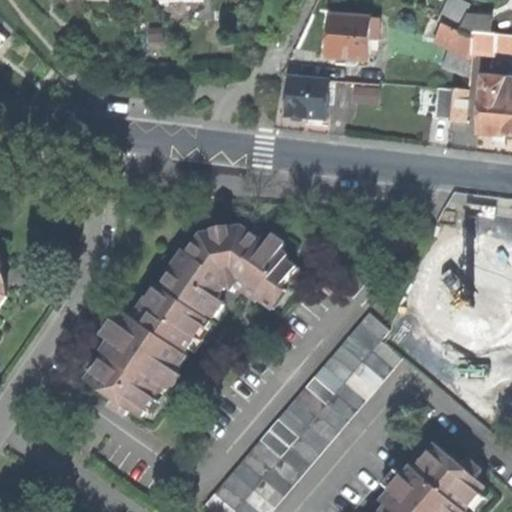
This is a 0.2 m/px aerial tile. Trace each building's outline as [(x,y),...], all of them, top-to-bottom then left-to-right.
[(445,25),(461,33),(468,19),(473,7),(457,0),(451,0),(441,23),(445,25)] [(330,35),(329,58),(349,59),(358,60),(371,61),(373,19),(331,16),(330,35)] [(493,19),(468,19),(461,33),(475,35),(492,36),(493,19)] [(474,53),(475,35),(461,33),(445,25),(438,42),(473,58),(474,53)] [(0,28),(0,27),(0,40),(4,45),(11,38),(0,28)] [(163,28),(148,29),(149,43),(164,43),(163,28)] [(511,37),(507,37),(492,36),(475,35),(474,53),(511,55),(511,37)] [(485,79),(484,92),(509,94),(510,81),(485,79)] [(307,119),(328,121),(331,83),(292,80),(289,118),(307,119)] [(351,86),(350,98),(380,100),(381,87),(351,86)] [(455,90),(453,123),(468,124),(470,91),(455,90)] [(484,92),(480,135),(502,136),(511,137),(511,94),(509,94),(484,92)] [(241,226),(229,229),(232,239),(220,242),(218,231),(200,235),(188,253),(185,252),(162,286),(158,284),(135,317),(131,315),(105,353),(87,380),(116,399),(129,408),(142,417),(147,410),(155,398),(159,392),(163,395),(169,387),(178,374),(182,368),(174,362),(182,349),(186,352),(189,349),(198,335),(209,318),(205,316),(207,312),(218,297),(220,294),(213,290),(219,282),(226,286),(231,278),(264,301),(271,291),(276,294),(280,288),(297,263),(287,257),(290,253),(284,249),(271,240),(263,235),(260,238),(241,226)] [(229,229),(218,231),(220,242),(232,239),(229,229)] [(275,234),(271,240),(284,249),(289,243),(281,238),(275,234)] [(220,294),(226,286),(219,282),(213,290),(220,294)] [(286,292),(280,288),(276,294),(271,291),(264,301),(274,308),(286,292)] [(224,301),(218,297),(207,312),(213,317),(224,301)] [(359,307),(350,318),(372,336),(381,325),(359,307)] [(101,350),(105,353),(131,315),(127,312),(119,324),(109,339),(101,350)] [(341,330),(363,347),(372,336),(350,318),(341,330)] [(103,334),(109,339),(119,324),(112,320),(107,328),(103,334)] [(331,341),(353,359),(363,347),(341,330),(331,341)] [(203,339),(198,335),(189,349),(194,352),(203,339)] [(372,336),(363,347),(385,365),(394,354),(372,336)] [(324,351),(345,369),(353,359),(331,341),(324,351)] [(363,347),(353,359),(375,377),(385,365),(363,347)] [(190,355),(186,352),(182,349),(174,362),(182,368),(190,355)] [(314,362),(336,380),(345,369),(324,351),(314,362)] [(353,359),(345,369),(368,387),(375,377),(353,359)] [(306,372),(328,390),(336,380),(314,362),(306,372)] [(345,369),(336,380),(358,398),(368,387),(345,369)] [(296,384),(318,402),(328,390),(306,372),(296,384)] [(183,377),(178,374),(169,387),(174,390),(183,377)] [(336,380),(328,390),(350,408),(358,398),(336,380)] [(288,394),(310,412),(318,402),(296,384),(288,394)] [(328,390),(318,402),(341,420),(350,408),(328,390)] [(279,405),(301,423),(310,412),(288,394),(279,405)] [(160,401),(155,398),(147,410),(152,413),(160,401)] [(124,416),(129,408),(116,399),(111,407),(124,416)] [(318,402),(310,412),(332,430),(341,420),(318,402)] [(270,417),(292,435),(301,423),(279,405),(270,417)] [(310,412),(301,423),(323,441),(332,430),(310,412)] [(261,428),(283,445),(292,435),(270,417),(261,428)] [(301,423),(292,435),(314,453),(323,441),(301,423)] [(253,438),(275,456),(283,445),(261,428),(253,438)] [(292,435),(283,445),(305,463),(314,453),(292,435)] [(244,448),(266,466),(275,456),(253,438),(244,448)] [(283,445),(275,456),(297,474),(305,463),(283,445)] [(463,511),(469,507),(479,495),(484,490),(434,446),(414,469),(403,481),(411,489),(402,499),(394,491),(382,505),(388,510),(386,511),(463,511)] [(235,460),(257,477),(266,466),(244,448),(235,460)] [(275,456),(266,466),(288,484),(297,474),(275,456)] [(227,470),(249,488),(257,477),(235,460),(227,470)] [(266,466),(257,477),(279,495),(288,484),(266,466)] [(379,502),(382,505),(394,491),(403,481),(414,469),(411,466),(402,477),(388,492),(379,502)] [(217,481),(239,499),(249,488),(227,470),(217,481)] [(380,485),(388,492),(402,477),(394,470),(387,478),(380,485)] [(257,477),(249,488),(271,506),(279,495),(257,477)] [(11,499),(22,506),(36,485),(25,478),(11,499)] [(208,493),(230,510),(239,499),(217,481),(208,493)] [(403,481),(394,491),(402,499),(411,489),(403,481)] [(249,488),(239,499),(254,511),(265,511),(271,506),(249,488)] [(200,503),(211,511),(228,511),(230,510),(208,493),(200,503)] [(476,511),(486,501),(479,495),(469,507),(474,511),(476,511)] [(254,511),(239,499),(230,510),(232,511),(254,511)]
